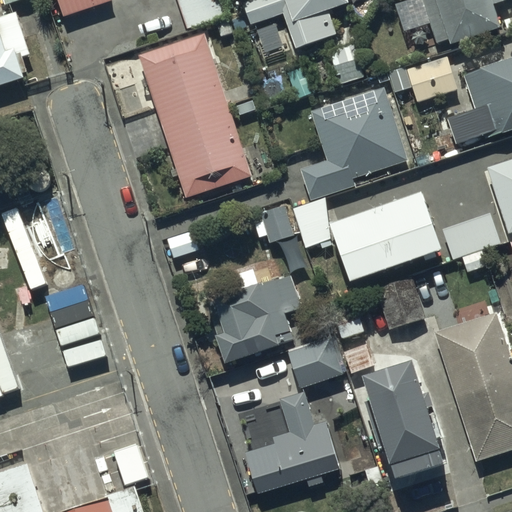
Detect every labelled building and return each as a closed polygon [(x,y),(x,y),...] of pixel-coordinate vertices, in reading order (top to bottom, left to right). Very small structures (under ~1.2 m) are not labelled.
[(55,0),(63,25),(111,10),(108,0),(55,0)] [(230,21),(222,0),(172,0),(184,36),(230,21)] [(347,9),(344,0),(250,0),(240,4),(251,32),(281,21),(294,56),(337,40),(328,16),(347,9)] [(433,0),(451,52),(501,34),(489,0),(433,0)] [(0,91),(33,81),(13,19),(0,22),(0,91)] [(249,182),(203,42),(137,63),(183,204),(249,182)] [(359,60),(331,68),(336,86),(364,78),(359,60)] [(459,98),(450,64),(405,78),(414,111),(459,98)] [(511,68),(464,84),(475,117),(448,126),(457,154),(511,135),(511,68)] [(409,164),(384,93),(305,119),(323,169),(299,178),(309,208),(355,193),(351,183),(409,164)] [(511,166),(496,172),(505,202),(490,207),(502,244),(511,240),(511,166)] [(442,257),(421,199),(329,232),(349,290),(442,257)] [(260,223),(251,226),(256,240),(265,238),(267,247),(291,240),(283,211),(259,218),(260,223)] [(192,232),(165,242),(171,261),(199,251),(192,232)] [(429,317),(414,276),(331,307),(343,340),(365,332),(368,339),(429,317)] [(299,316),(286,280),(209,306),(221,341),(213,344),(222,370),(291,346),(283,322),(299,316)] [(473,464),(511,451),(511,371),(496,317),(434,335),(473,464)] [(330,337),(284,353),(297,391),(343,376),(330,337)] [(367,346),(342,355),(349,376),(375,367),(367,346)] [(400,484),(449,466),(412,366),(363,384),(400,484)] [(265,490),(323,476),(306,407),(248,422),(265,490)] [(92,428),(46,445),(68,505),(114,488),(92,428)] [(140,511),(136,499),(104,509),(105,511),(41,511),(31,477),(0,486),(0,511),(140,511)]
